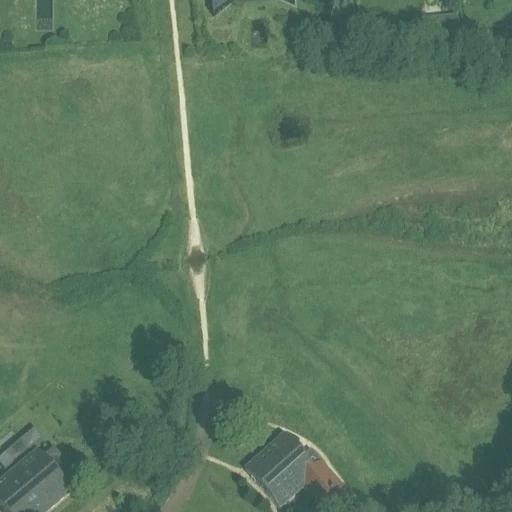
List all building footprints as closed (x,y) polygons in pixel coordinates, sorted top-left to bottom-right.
[(211,0),(213,18),(235,0),(234,0),(281,0),(295,6),(293,0),(211,0)] [(442,37),(458,36),(456,18),(440,20),(442,37)] [(33,432),(19,444),(19,445),(21,443),(28,451),(26,453),(41,441),(33,432)] [(336,492),(342,487),(324,467),(324,466),(310,451),(303,457),(285,437),(245,472),(279,511),(304,488),(320,506),(332,496),(333,497),(337,493),(336,492)] [(48,511),(72,492),(67,486),(74,479),(51,452),(44,458),(39,453),(0,485),(0,508),(3,511),(2,511),(48,511)] [(5,456),(0,459),(0,467),(4,472),(13,465),(12,464),(11,465),(4,457),(5,456)]
